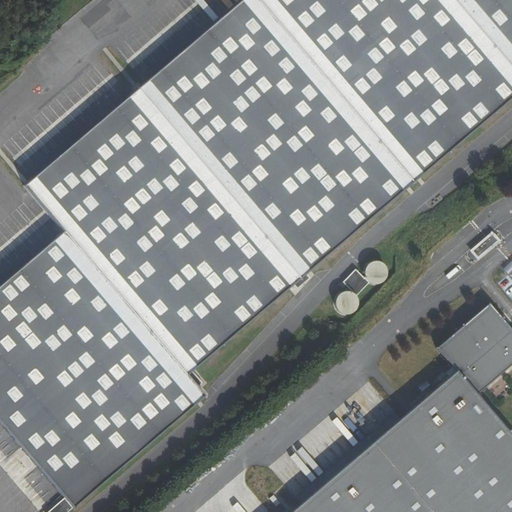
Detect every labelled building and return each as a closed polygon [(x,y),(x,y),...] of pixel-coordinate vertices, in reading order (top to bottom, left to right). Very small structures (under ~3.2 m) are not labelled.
[(304,273),(511,95),(511,0),(238,0),(22,185),(61,231),(0,282),(0,423),(63,497),(45,511),(65,511),(71,507),(72,507),(203,395),(196,386),(201,382),(190,370),(291,284),(296,288),(308,277),(304,273)] [(174,35),(178,41),(199,29),(195,23),(174,35)] [(491,232),(471,249),(477,256),(497,239),(491,232)] [(377,283),(380,282),(382,280),(384,278),(385,275),(386,272),(386,269),(385,267),(383,264),(381,262),(378,261),(375,260),(372,261),(369,262),(367,263),(365,266),(363,268),(363,271),(363,274),(364,277),(364,278),(365,279),(366,280),(367,281),(368,281),(368,282),(371,283),(374,283),(377,283)] [(341,282),(351,291),(350,291),(351,292),(353,294),(355,296),(368,282),(368,281),(367,281),(366,280),(365,279),(364,278),(364,277),(363,278),(354,268),(341,282)] [(349,313),(352,312),(354,310),(355,308),(356,306),(357,303),(357,301),(356,298),(355,296),(353,294),(351,292),(350,291),(346,291),(344,291),(341,291),(339,293),(337,294),(335,296),(334,299),(334,301),(334,304),(334,306),(336,309),(337,311),(339,312),(342,313),(344,314),(347,314),(349,313)] [(511,511),(511,435),(475,393),(511,361),(511,329),(488,301),(435,346),(452,365),(455,369),(448,374),(286,511),(511,511)] [(448,374),(455,369),(452,365),(445,371),(448,374)] [(426,379),(418,386),(421,390),(429,383),(426,379)] [(275,504),(279,501),(273,493),(268,496),(275,504)] [(34,498),(26,502),(23,495),(11,501),(17,511),(38,511),(45,508),(39,495),(34,498)]
